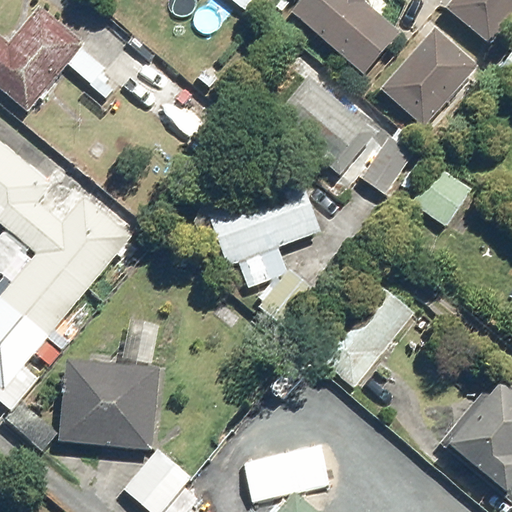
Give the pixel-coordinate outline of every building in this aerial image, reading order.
[(226,0),(250,19),(266,0),(226,0)] [(397,36),(354,0),(303,0),(288,18),(361,79),(397,36)] [(511,0),(455,0),(444,14),(488,50),(511,20),(511,0)] [(0,91),(28,115),(83,48),(37,11),(7,47),(0,41),(0,91)] [(432,34),(377,92),(419,130),(473,72),(432,34)] [(511,52),(496,75),(511,84),(511,52)] [(303,78),(268,122),(337,177),(372,133),(303,78)] [(387,139),(359,180),(383,197),(412,156),(387,139)] [(0,296),(0,392),(0,393),(130,241),(69,188),(48,213),(36,202),(50,186),(0,143),(0,231),(32,259),(0,296)] [(406,204),(441,229),(468,192),(433,167),(406,204)] [(205,217),(225,271),(318,236),(297,182),(205,217)] [(287,272),(257,309),(285,332),(315,295),(287,272)] [(316,359),(353,389),(411,316),(374,286),(316,359)] [(67,363),(58,444),(149,453),(157,372),(67,363)] [(511,390),(494,376),(438,446),(511,503),(511,390)] [(320,379),(296,406),(328,435),(353,408),(320,379)] [(53,440),(19,406),(3,422),(37,456),(53,440)] [(401,491),(409,482),(348,427),(307,471),(351,511),(398,511),(410,499),(401,491)] [(161,511),(189,481),(156,453),(122,492),(145,511),(161,511)] [(39,511),(43,493),(24,490),(20,511),(39,511)] [(285,511),(319,511),(301,495),(285,511)]
